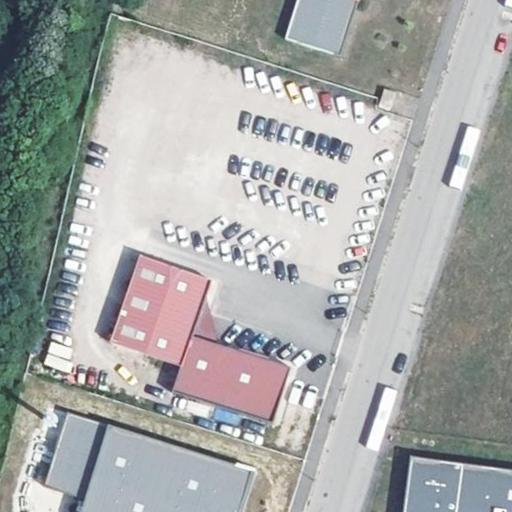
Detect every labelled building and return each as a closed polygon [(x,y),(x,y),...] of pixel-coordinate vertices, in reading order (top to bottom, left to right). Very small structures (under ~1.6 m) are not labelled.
[(342,58),(360,0),(298,0),(286,41),(342,58)] [(390,111),(395,93),(384,90),(379,107),(390,111)] [(208,297),(213,281),(141,256),(111,343),(181,367),(183,368),(194,337),(208,297)] [(208,297),(194,337),(218,344),(208,297)] [(218,344),(194,337),(183,368),(181,367),(173,394),(275,426),(293,368),(218,344)] [(45,488),(86,500),(110,426),(68,413),(45,488)] [(242,511),(255,471),(110,426),(86,500),(82,511),(242,511)] [(511,511),(511,471),(414,459),(406,511),(511,511)]
